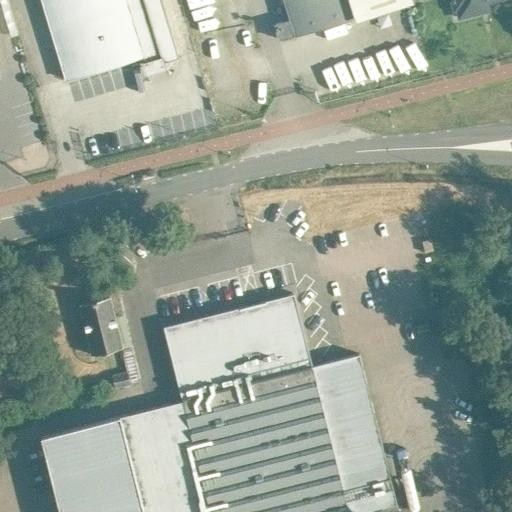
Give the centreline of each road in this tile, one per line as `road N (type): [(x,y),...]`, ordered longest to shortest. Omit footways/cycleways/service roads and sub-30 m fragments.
road 1 (unknown): [(460,511),(442,452),(389,354),(281,254),(216,180)]
road 2 (tertiary): [(0,232),(340,153),(406,149)]
